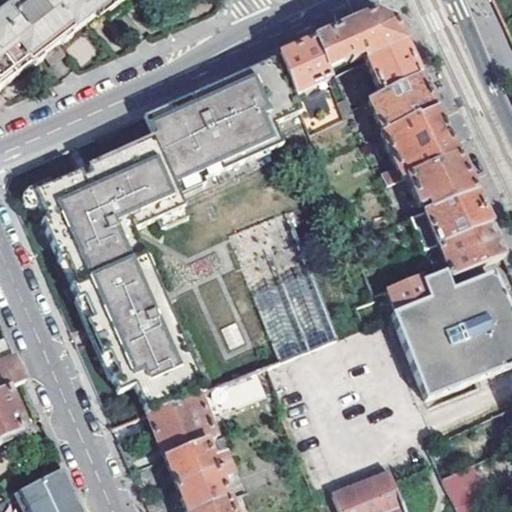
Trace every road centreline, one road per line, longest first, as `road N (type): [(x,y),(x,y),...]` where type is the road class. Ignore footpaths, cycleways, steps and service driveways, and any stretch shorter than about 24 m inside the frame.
road 1 (tertiary): [(275,26),(0,153)]
road 2 (residential): [(0,251),(112,511)]
road 3 (secondary): [(511,126),(456,0)]
